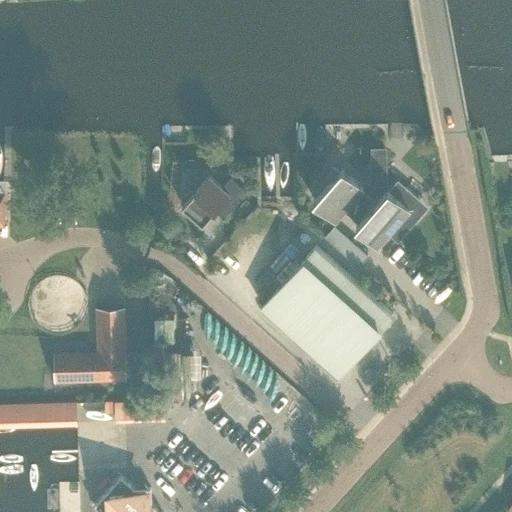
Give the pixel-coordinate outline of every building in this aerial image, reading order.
[(370,172),(368,172),(368,185),(387,185),(386,147),(369,148),(370,172)] [(375,202),(361,189),(362,187),(341,168),(313,200),(335,219),(343,210),(357,223),(355,225),(377,244),(390,228),(400,237),(418,216),(422,207),(417,197),(397,180),(388,190),(387,189),(375,202)] [(181,205),(202,224),(217,207),(226,215),(246,192),(230,178),(222,187),(209,175),(181,205)] [(324,236),(357,266),(367,255),(334,225),(324,236)] [(337,374),(391,313),(316,245),(261,306),(337,374)] [(54,380),(124,380),(124,307),(96,307),(96,352),(54,352),(54,380)] [(152,400),(114,401),(115,418),(162,417),(162,352),(152,353),(152,400)] [(0,427),(77,425),(76,402),(0,404),(0,427)] [(134,488),(120,476),(93,505),(100,511),(159,511),(151,504),(150,488),(134,488)]
